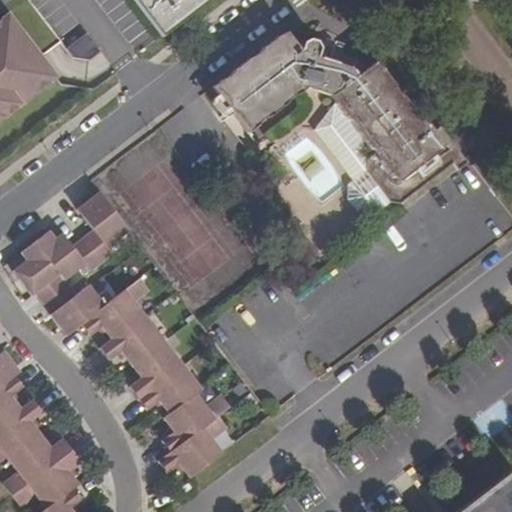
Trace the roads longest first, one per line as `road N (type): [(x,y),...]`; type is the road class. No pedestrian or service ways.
road 1 (residential): [(0,219),(285,0)]
road 2 (residential): [(0,297),(100,421),(119,456),(128,511)]
road 3 (residential): [(511,387),(344,511)]
